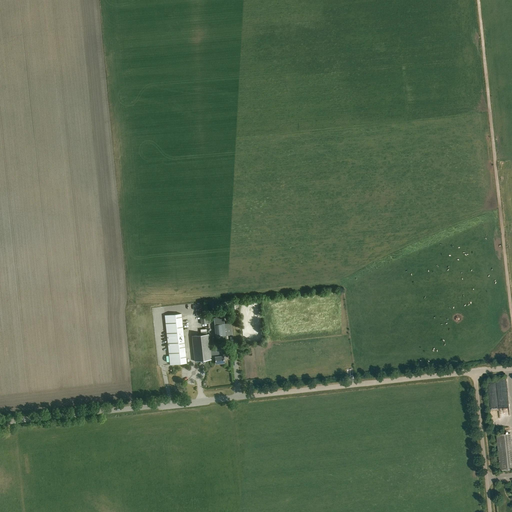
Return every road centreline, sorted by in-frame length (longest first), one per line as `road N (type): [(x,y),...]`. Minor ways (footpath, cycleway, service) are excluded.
road 1 (unclassified): [(0,422),(474,371)]
road 2 (track): [(511,314),(478,0)]
road 3 (unclassified): [(489,511),(474,371)]
